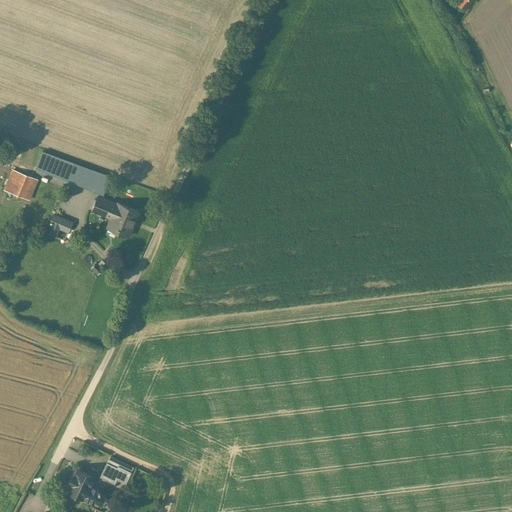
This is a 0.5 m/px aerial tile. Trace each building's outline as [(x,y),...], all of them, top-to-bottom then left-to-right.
[(458,0),(457,2),(465,9),(472,0),(458,0)] [(74,163),(42,152),(36,167),(67,179),(74,163)] [(111,177),(74,163),(67,179),(91,189),(92,188),(97,176),(109,181),(111,177)] [(37,179),(12,169),(4,189),(29,199),(37,179)] [(109,181),(97,176),(92,188),(104,193),(109,181)] [(117,204),(98,196),(92,209),(112,217),(108,227),(128,235),(138,211),(118,202),(117,204)] [(72,222),(53,215),(49,223),(52,224),(48,233),(55,236),(59,227),(68,231),(72,222)] [(96,262),(91,268),(97,274),(103,268),(96,262)] [(117,467),(107,462),(103,469),(118,476),(117,478),(126,483),(131,472),(118,465),(117,467)] [(94,476),(86,473),(77,468),(74,475),(73,474),(69,482),(71,483),(67,490),(84,498),(84,497),(95,502),(101,489),(90,484),(94,476)] [(118,476),(103,469),(100,476),(114,483),(117,478),(118,476)]
